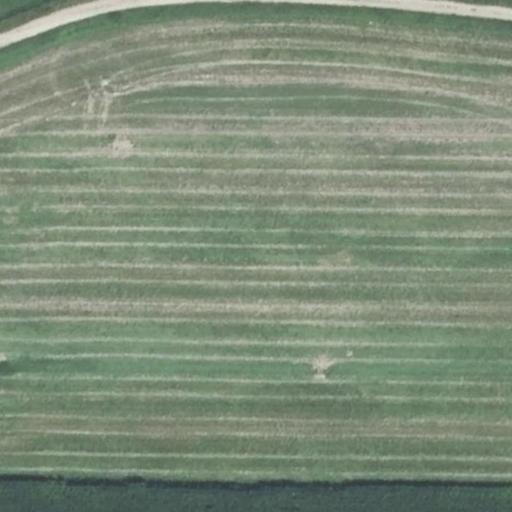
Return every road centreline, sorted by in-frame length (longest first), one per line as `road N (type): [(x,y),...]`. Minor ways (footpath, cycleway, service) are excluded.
road 1 (track): [(372,0),(511,12)]
road 2 (track): [(0,40),(129,0)]
